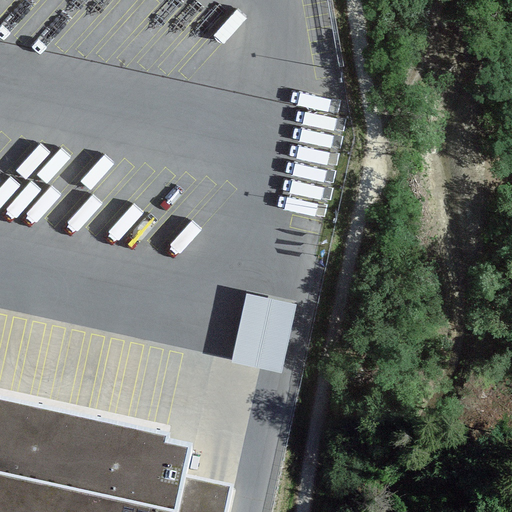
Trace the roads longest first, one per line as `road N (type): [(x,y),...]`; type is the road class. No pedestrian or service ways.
road 1 (unknown): [(242,511),(252,433),(222,359),(187,333),(0,292)]
road 2 (track): [(302,511),(374,128)]
road 3 (unknown): [(0,94),(212,143),(212,0)]
road 4 (track): [(374,128),(398,101),(443,0)]
road 5 (track): [(374,128),(348,0)]
